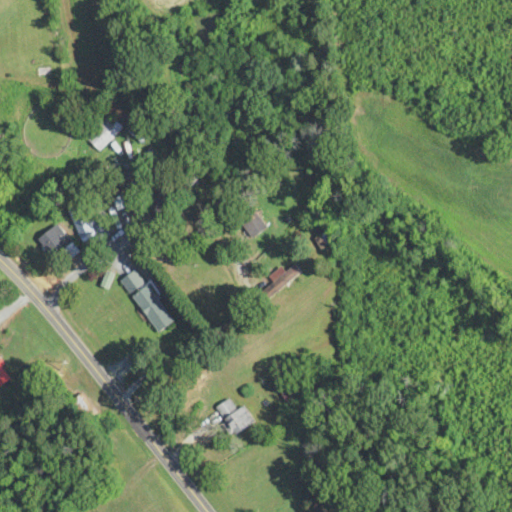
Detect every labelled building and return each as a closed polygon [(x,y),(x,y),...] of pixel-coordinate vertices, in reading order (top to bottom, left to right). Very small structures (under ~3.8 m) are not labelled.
[(100,152),(124,129),(110,114),(86,138),(100,152)] [(144,145),(153,135),(138,122),(129,133),(144,145)] [(305,199),(294,183),(278,194),(289,210),(305,199)] [(150,198),(159,222),(181,213),(171,190),(150,198)] [(96,225),(92,214),(83,218),(79,208),(71,210),(83,245),(110,236),(106,222),(96,225)] [(255,239),(269,228),(254,208),(239,218),(255,239)] [(50,256),(70,240),(58,224),(38,240),(50,256)] [(303,274),(295,263),(261,288),(269,300),(303,274)] [(123,280),(159,333),(175,322),(138,269),(123,280)] [(0,387),(13,378),(0,359),(0,387)] [(302,397),(298,386),(284,391),(289,402),(302,397)] [(88,426),(101,414),(82,393),(69,404),(88,426)] [(238,410),(230,398),(215,408),(234,436),(256,422),(244,405),(238,410)]
